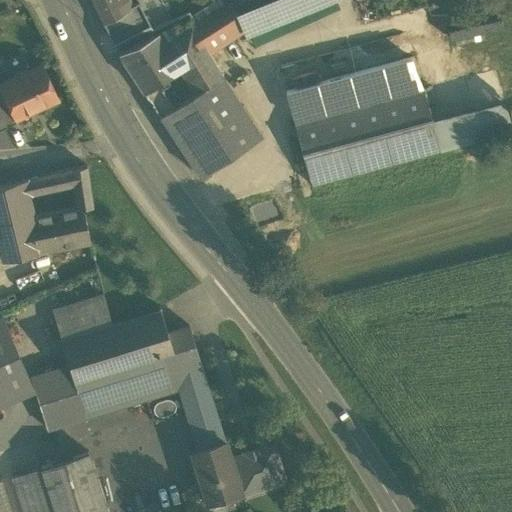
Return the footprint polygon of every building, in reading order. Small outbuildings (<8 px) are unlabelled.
[(115,3),(113,0),(92,0),(104,22),(119,14),(118,12),(114,4),(115,3)] [(118,12),(131,5),(128,0),(113,0),(115,3),(114,4),(118,12)] [(180,65),(197,90),(222,74),(205,46),(242,23),(245,28),(306,0),(229,0),(227,1),(165,40),(180,65)] [(306,0),(245,28),(254,49),(339,12),(334,0),(306,0)] [(131,5),(118,12),(119,14),(104,22),(117,48),(153,31),(138,2),(131,5)] [(123,60),(143,90),(157,80),(166,74),(180,65),(165,40),(159,32),(119,53),(123,60)] [(282,59),(284,77),(331,70),(329,53),(282,59)] [(0,85),(2,89),(15,118),(16,117),(57,98),(42,65),(28,71),(24,70),(14,75),(13,79),(0,85)] [(262,137),(222,74),(197,90),(173,105),(161,87),(157,80),(143,90),(199,176),(219,163),(262,137)] [(157,80),(161,87),(170,81),(166,74),(157,80)] [(310,184),(440,150),(432,124),(422,86),(293,120),(310,184)] [(0,89),(0,113),(6,126),(18,121),(16,117),(15,118),(2,89),(0,89)] [(511,130),(505,105),(432,124),(440,150),(511,130)] [(32,178),(0,185),(0,257),(0,259),(36,253),(27,218),(22,193),(35,190),(54,186),(71,182),(75,208),(81,207),(87,240),(96,238),(91,206),(89,190),(86,166),(52,174),(32,178)] [(27,218),(36,253),(87,243),(87,240),(81,207),(75,208),(27,218)] [(51,308),(62,340),(114,324),(103,292),(51,308)] [(46,428),(177,387),(206,378),(190,326),(166,333),(160,310),(114,324),(62,340),(69,364),(31,376),(46,428)] [(0,315),(0,403),(32,390),(1,315),(0,315)] [(224,441),(206,378),(177,387),(185,411),(191,410),(202,448),(224,441)] [(185,411),(198,449),(202,448),(191,410),(185,411)] [(191,452),(206,501),(224,496),(239,491),(241,490),(235,472),(234,472),(229,458),(224,441),(202,448),(198,449),(191,452)] [(244,453),(229,458),(234,472),(235,472),(241,490),(239,491),(240,493),(283,480),(273,444),(259,449),(258,446),(243,451),(244,453)] [(107,511),(90,455),(10,479),(20,511),(107,511)] [(226,511),(228,511),(224,496),(206,501),(209,511),(226,511)]
